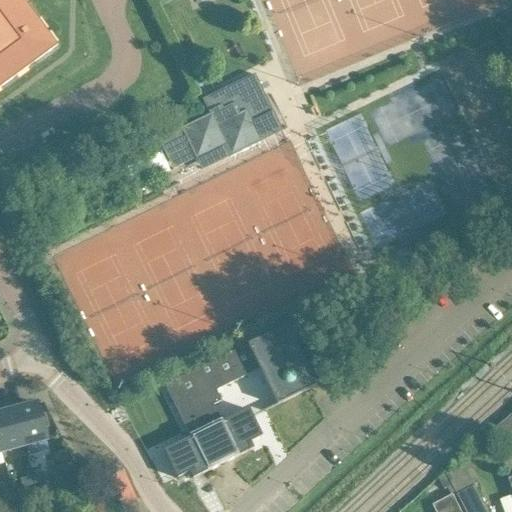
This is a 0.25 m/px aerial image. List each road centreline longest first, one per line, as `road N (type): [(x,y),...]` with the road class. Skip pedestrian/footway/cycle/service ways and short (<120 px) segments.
road 1 (residential): [(240,511),(511,268)]
road 2 (residential): [(0,142),(124,74),(128,57),(111,0)]
road 3 (residential): [(33,358),(140,466),(163,511)]
